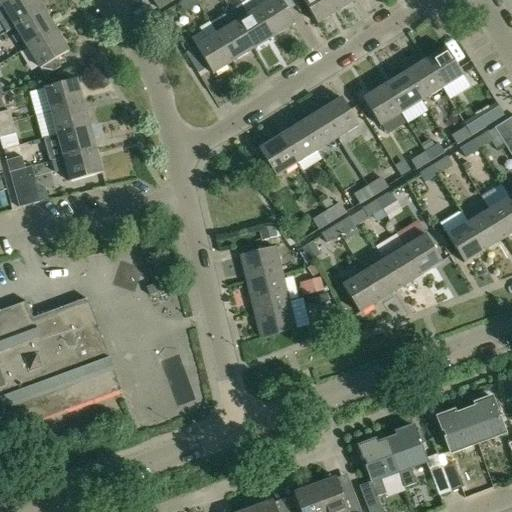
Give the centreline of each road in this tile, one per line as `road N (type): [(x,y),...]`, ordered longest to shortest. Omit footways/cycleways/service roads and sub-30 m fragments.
road 1 (residential): [(175,161),(434,0)]
road 2 (residential): [(185,198),(240,429)]
road 3 (residential): [(164,511),(337,447),(320,400)]
road 4 (residential): [(320,400),(511,332)]
road 5 (residential): [(185,198),(55,230),(33,217),(0,226)]
road 6 (residential): [(74,491),(240,429)]
road 7 (residential): [(106,0),(153,81),(175,161)]
